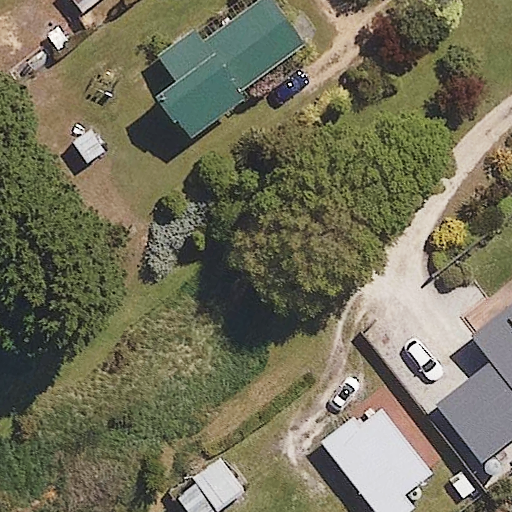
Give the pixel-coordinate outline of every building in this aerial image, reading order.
[(98,0),(68,0),(80,15),(98,0)] [(301,46),(266,0),(261,0),(200,45),(191,33),(155,59),(175,86),(152,103),(183,144),(239,102),(235,96),(301,46)] [(511,298),(471,331),(490,355),(434,400),(497,479),(511,466),(511,298)] [(426,469),(377,405),(325,444),(377,511),(396,511),(411,501),(401,488),(426,469)] [(204,511),(242,484),(220,455),(173,490),(189,511),(204,511)]
